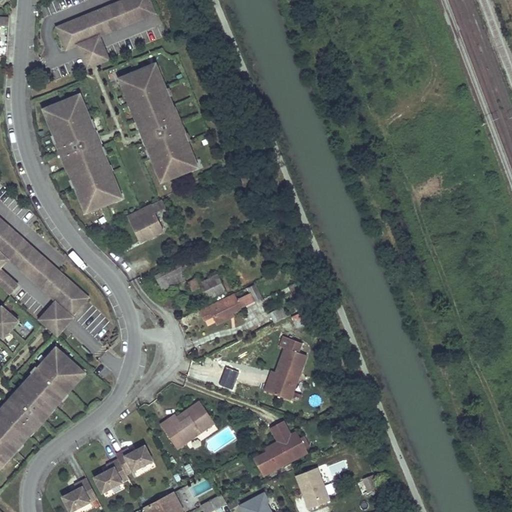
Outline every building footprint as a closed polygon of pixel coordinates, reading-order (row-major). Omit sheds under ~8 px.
[(87,68),(109,59),(100,35),(155,12),(150,0),(122,0),(57,27),(66,49),(77,44),(87,68)] [(0,25),(9,26),(9,18),(0,17),(0,25)] [(155,63),(148,66),(151,73),(158,70),(155,63)] [(169,178),(190,169),(188,162),(195,159),(187,139),(184,140),(182,135),(186,134),(176,111),(173,113),(171,107),(173,106),(168,95),(166,96),(164,90),(166,90),(158,70),(151,73),(148,66),(127,75),(130,82),(122,85),(130,104),(133,103),(135,109),(133,109),(137,121),(140,120),(142,126),(140,126),(149,149),(151,148),(153,153),(151,154),(159,174),(166,171),(169,178)] [(130,82),(127,75),(120,78),(122,85),(130,82)] [(82,101),(80,94),(73,97),(75,104),(82,101)] [(75,104),(73,97),(51,106),(54,112),(47,115),(55,135),(57,134),(59,139),(56,141),(66,163),(69,162),(71,167),(69,168),(73,180),(76,179),(78,184),(76,185),(84,205),(91,202),(94,209),(115,200),(112,193),(119,190),(111,171),(109,171),(107,166),(109,165),(104,154),(102,155),(100,149),(102,148),(93,126),(91,127),(89,121),(91,121),(82,101),(75,104)] [(54,112),(51,106),(44,109),(47,115),(54,112)] [(198,166),(195,159),(188,162),(190,169),(198,166)] [(243,181),(252,177),(248,167),(238,171),(243,181)] [(169,178),(166,171),(159,174),(162,181),(169,178)] [(122,197),(119,190),(112,193),(115,200),(122,197)] [(165,207),(161,199),(150,204),(154,213),(165,207)] [(94,209),(91,202),(84,205),(86,212),(94,209)] [(154,213),(150,204),(128,216),(141,241),(163,231),(154,213)] [(89,297),(0,218),(0,283),(10,293),(18,284),(0,268),(9,258),(57,300),(40,319),(58,336),(67,326),(75,317),(73,315),(89,297)] [(190,266),(186,259),(155,276),(163,290),(178,282),(176,279),(184,275),(181,270),(190,266)] [(223,292),(218,275),(199,284),(197,278),(187,282),(192,292),(201,288),(206,300),(223,292)] [(254,301),(261,297),(255,285),(248,288),(254,301)] [(240,307),(233,294),(210,305),(210,307),(201,311),(205,319),(214,314),(216,318),(240,307)] [(19,321),(3,306),(0,308),(0,334),(4,338),(19,321)] [(274,320),(286,314),(282,306),(270,312),(274,320)] [(291,315),(296,327),(305,323),(300,312),(291,315)] [(207,326),(209,332),(221,329),(220,323),(207,326)] [(286,347),(277,372),(269,392),(291,400),(307,355),(300,352),(293,350),(297,340),(285,335),(281,345),(286,347)] [(300,352),(304,342),(297,340),(293,350),(300,352)] [(62,352),(57,347),(52,353),(58,358),(62,352)] [(80,368),(62,352),(58,358),(52,353),(38,369),(40,370),(36,374),(34,373),(26,382),(28,384),(24,388),(22,387),(6,405),(8,407),(4,411),(2,409),(0,411),(0,459),(4,464),(18,448),(16,446),(20,442),(22,443),(30,434),(29,432),(32,428),(35,431),(52,412),(49,410),(52,406),(54,407),(62,398),(61,396),(64,392),(66,394),(80,378),(75,373),(80,368)] [(85,372),(80,368),(75,373),(80,378),(85,372)] [(277,372),(271,370),(264,390),(269,392),(277,372)] [(212,418),(199,400),(186,409),(190,415),(181,421),(177,416),(175,413),(161,424),(178,448),(208,426),(206,423),(212,418)] [(186,409),(177,416),(181,421),(190,415),(186,409)] [(206,423),(208,426),(214,422),(212,418),(206,423)] [(285,420),(272,427),(279,440),(292,433),(285,420)] [(292,433),(279,440),(281,444),(267,451),(255,457),(264,475),(309,451),(308,448),(302,437),(298,430),(294,432),(292,433)] [(305,435),(302,437),(308,448),(311,446),(305,435)] [(265,447),(267,451),(281,444),(279,440),(265,447)] [(128,447),(116,453),(118,458),(126,473),(152,459),(144,444),(130,452),(128,447)] [(109,468),(95,476),(103,490),(128,477),(126,473),(118,458),(107,464),(109,468)] [(287,471),(295,467),(292,461),(284,466),(287,471)] [(317,466),(296,475),(309,506),(330,497),(317,466)] [(380,486),(375,472),(358,481),(365,494),(380,486)] [(77,488),(63,496),(71,510),(97,497),(87,478),(75,484),(77,488)] [(147,511),(179,511),(183,510),(173,491),(145,507),(147,511)] [(275,511),(265,492),(240,505),(243,511),(275,511)] [(209,511),(226,503),(221,495),(202,506),(205,511),(209,511)]
